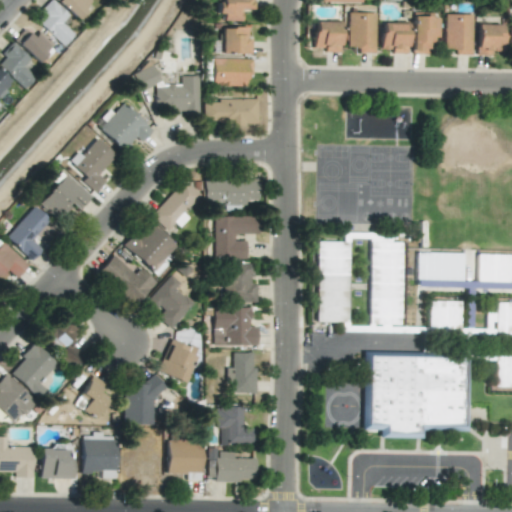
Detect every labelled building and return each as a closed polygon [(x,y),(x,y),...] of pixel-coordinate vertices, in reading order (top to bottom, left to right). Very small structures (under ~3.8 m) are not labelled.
[(47,0),(38,11),(43,16),(37,23),(61,46),(72,34),(60,23),(67,15),(49,0),(47,0)] [(53,0),(74,19),(90,1),(88,0),(53,0)] [(239,21),(240,10),(250,10),(250,0),(218,0),(219,2),(215,2),(215,14),(221,14),(221,21),(239,21)] [(356,53),(372,53),(373,13),(346,12),(345,46),(356,46),(356,53)] [(442,49),(453,49),(453,54),(469,54),(470,14),(442,14),(442,49)] [(410,54),(426,53),(425,40),(437,40),(436,15),(409,16),(410,54)] [(338,52),(338,22),(312,21),(312,47),(322,48),(322,52),(338,52)] [(405,23),(379,22),(378,50),(389,50),(389,53),(405,54),(405,23)] [(474,55),(489,56),(489,50),(500,51),(501,25),(475,24),(474,55)] [(219,27),(219,53),(249,54),(250,38),(245,38),(246,27),(219,27)] [(53,49),(37,32),(29,39),(23,33),(14,41),(36,64),(53,49)] [(0,60),(0,68),(23,89),(33,77),(21,66),(28,59),(10,42),(0,53),(0,54),(3,57),(0,60)] [(209,85),(245,86),(245,75),(249,75),(250,59),(210,58),(209,85)] [(130,73),(137,92),(159,84),(152,65),(130,73)] [(178,76),(178,85),(153,85),(153,108),(163,108),(163,115),(174,115),(174,114),(196,114),(196,76),(178,76)] [(201,100),(201,124),(255,123),(255,99),(201,100)] [(75,152),(66,162),(83,178),(80,180),(92,192),(103,181),(96,174),(113,156),(95,138),(79,155),(75,152)] [(37,203),(54,219),(70,203),(77,209),(89,197),(64,173),(37,203)] [(256,179),(202,179),(202,203),(222,203),(222,208),(256,209),(256,179)] [(186,217),(182,213),(198,195),(181,180),(148,215),(165,231),(172,222),(178,227),(186,217)] [(47,220),(32,206),(3,237),(29,261),(40,249),(29,240),(47,220)] [(212,259),(244,259),(243,240),(232,241),(232,234),(256,234),(255,216),(211,216),(212,259)] [(173,245),(145,220),(122,246),(155,276),(171,258),(166,253),(173,245)] [(0,278),(5,273),(12,279),(25,266),(0,241),(0,278)] [(314,322),(345,322),(347,242),(315,241),(314,322)] [(398,242),(367,241),(366,325),(340,325),(340,331),(404,332),(404,327),(397,327),(398,242)] [(413,278),(460,280),(460,253),(414,252),(413,278)] [(132,305),(153,283),(138,268),(132,274),(111,254),(95,271),(132,305)] [(511,254),(475,254),(474,281),(488,281),(488,289),(511,290),(511,281),(511,254)] [(178,284),(168,274),(145,300),(159,313),(155,317),(167,328),(190,304),(173,288),(178,284)] [(458,302),(426,301),(425,332),(457,333),(458,302)] [(254,346),(254,326),(248,326),(248,307),(210,308),(210,346),(254,346)] [(38,335),(68,368),(82,355),(68,338),(75,332),(60,315),(38,335)] [(195,349),(168,338),(155,371),(182,383),(195,349)] [(54,364),(33,344),(7,372),(34,397),(43,388),(37,383),(54,364)] [(252,353),(230,352),(230,368),(225,368),(225,393),(252,393),(252,353)] [(465,432),(466,356),(360,355),(359,430),(377,430),(377,438),(420,438),(421,432),(465,432)] [(0,413),(12,424),(32,401),(2,375),(0,377),(0,413)] [(98,391),(103,383),(89,375),(71,405),(95,419),(108,396),(98,391)] [(150,424),(150,395),(158,395),(158,383),(121,382),(120,424),(150,424)] [(240,406),(215,407),(216,445),(252,444),(251,428),(240,428),(240,406)] [(79,436),(79,473),(98,473),(98,478),(112,478),(112,436),(100,436),(100,432),(88,432),(88,436),(79,436)] [(4,446),(4,437),(0,436),(0,471),(12,472),(11,477),(29,478),(30,447),(4,446)] [(164,473),(183,473),(183,479),(197,479),(198,437),(164,437),(164,473)] [(37,479),(71,479),(71,458),(63,458),(63,449),(37,448),(37,479)] [(253,458),(231,458),(231,450),(205,450),(204,480),(253,481),(253,458)]
